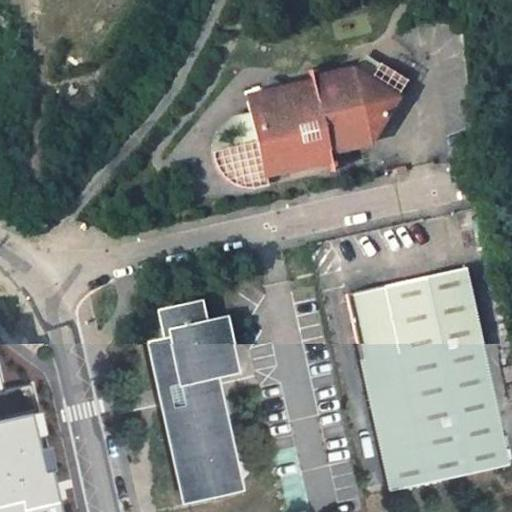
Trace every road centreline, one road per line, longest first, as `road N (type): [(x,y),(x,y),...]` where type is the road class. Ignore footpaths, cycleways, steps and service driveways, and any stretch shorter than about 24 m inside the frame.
road 1 (residential): [(50,281),(470,182)]
road 2 (residential): [(104,511),(50,281)]
